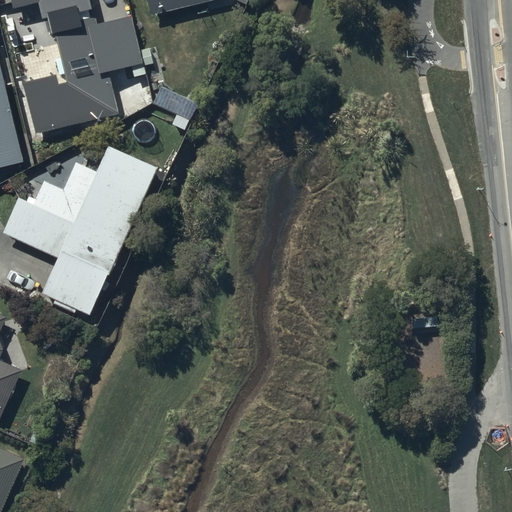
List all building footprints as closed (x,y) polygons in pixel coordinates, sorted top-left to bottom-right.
[(91,0),(13,0),(16,9),(39,3),(43,17),(49,15),(54,34),(57,33),(69,82),(62,83),(60,74),(26,82),(38,130),(119,111),(109,71),(143,63),(132,16),(97,24),(91,0)] [(149,0),(153,15),(217,0),(149,0)] [(0,59),(0,166),(24,161),(0,59)] [(159,162),(113,141),(102,165),(79,155),(67,182),(48,173),(38,193),(23,187),(6,225),(62,250),(45,286),(57,292),(55,295),(78,305),(80,301),(93,307),(159,162)] [(0,416),(21,370),(0,360),(0,359),(4,350),(0,335),(0,333),(7,316),(0,313),(0,416)] [(0,511),(25,459),(0,447),(0,511)]
